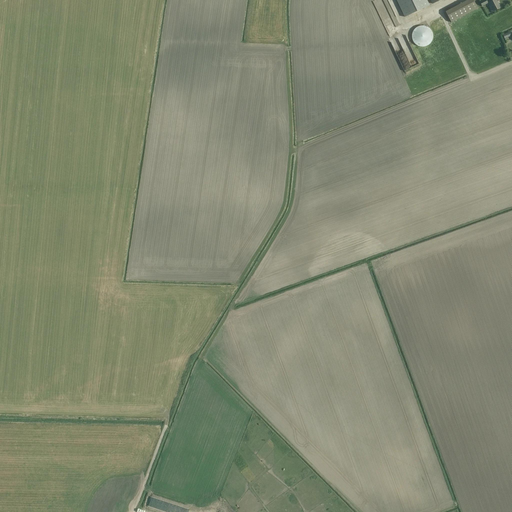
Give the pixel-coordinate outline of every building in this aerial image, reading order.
[(397,0),(405,17),(429,6),(426,0),(397,0)] [(452,24),(479,10),(473,0),(469,0),(446,12),(452,24)] [(496,0),(493,0),(489,2),(494,11),(501,8),(496,0)] [(413,35),(413,37),(413,39),(413,41),(414,43),(416,44),(417,46),(419,47),(421,47),(423,48),(425,47),(427,47),(429,46),(431,44),(432,43),(433,41),(434,39),(434,37),(434,35),(433,33),(432,31),(431,30),(430,28),(428,27),(426,27),(424,26),(422,26),(420,27),(419,27),(417,28),(415,30),(414,31),(413,33),(413,35)] [(397,43),(405,66),(412,64),(402,36),(388,41),(390,45),(397,43)]
